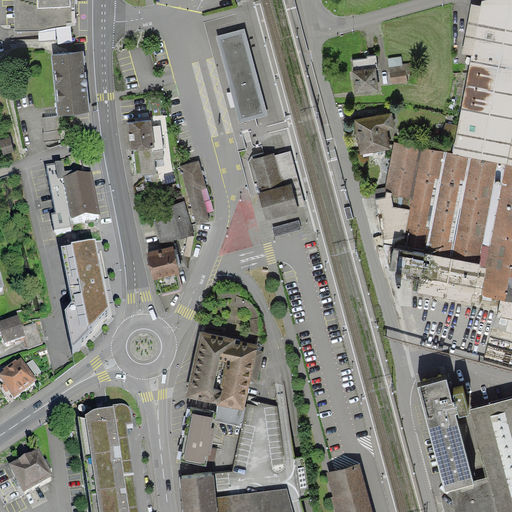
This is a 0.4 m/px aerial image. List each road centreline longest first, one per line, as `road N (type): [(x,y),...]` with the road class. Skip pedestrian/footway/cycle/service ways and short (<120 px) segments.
road 1 (unclassified): [(313,28),(395,337),(431,511)]
road 2 (tertiary): [(110,142),(139,320)]
road 3 (tertiary): [(103,0),(110,142)]
road 4 (primary): [(151,371),(168,511)]
road 5 (residential): [(313,28),(432,0)]
